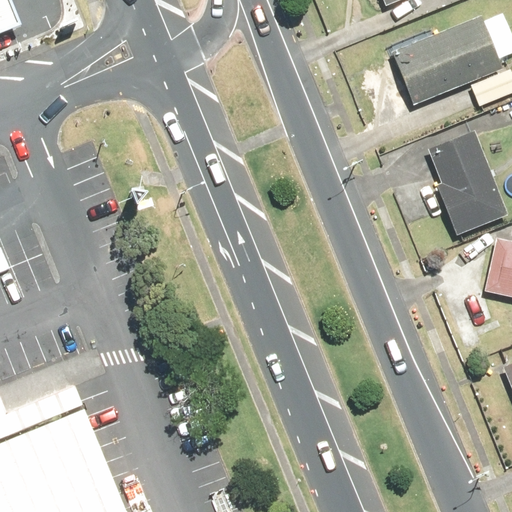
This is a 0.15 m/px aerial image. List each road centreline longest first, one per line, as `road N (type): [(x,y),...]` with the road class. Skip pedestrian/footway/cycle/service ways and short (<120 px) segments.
road 1 (primary): [(259,0),(465,511)]
road 2 (primary): [(343,511),(164,64)]
